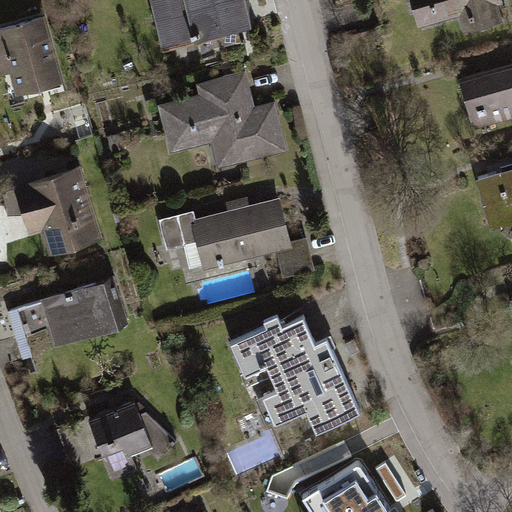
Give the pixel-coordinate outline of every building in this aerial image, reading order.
[(247,0),(151,0),(165,53),(195,46),(196,50),(225,43),(227,51),(249,46),(246,33),(255,31),(247,0)] [(499,0),(410,0),(418,30),(461,19),(466,36),(506,26),(499,0)] [(16,96),(66,82),(47,11),(0,23),(0,72),(9,70),(16,96)] [(511,68),(459,82),(472,130),(511,120),(511,68)] [(199,98),(159,109),(171,156),(211,146),(221,184),(241,179),(238,166),(288,154),(276,106),(255,111),(246,74),(196,87),(199,98)] [(48,260),(102,242),(78,168),(3,192),(12,220),(23,217),(30,240),(40,237),(48,260)] [(511,171),(477,182),(492,234),(511,227),(511,171)] [(197,215),(160,224),(167,253),(185,249),(190,271),(203,267),(204,274),(277,256),(283,281),(315,273),(307,242),(291,245),(281,203),(250,211),(248,201),(228,206),(231,216),(199,223),(197,215)] [(113,281),(40,304),(56,352),(128,329),(113,281)] [(23,362),(56,352),(40,304),(8,314),(23,362)] [(317,426),(360,407),(329,336),(316,342),(304,314),(285,323),(280,311),(265,318),(268,324),(232,340),(247,372),(268,363),(279,388),(267,393),(278,418),(308,405),(317,426)] [(104,461),(112,484),(159,467),(178,445),(145,416),(141,418),(136,401),(88,419),(104,461)] [(73,472),(104,461),(88,419),(58,430),(73,472)] [(390,511),(353,454),(285,499),(290,507),(282,511),(390,511)]
